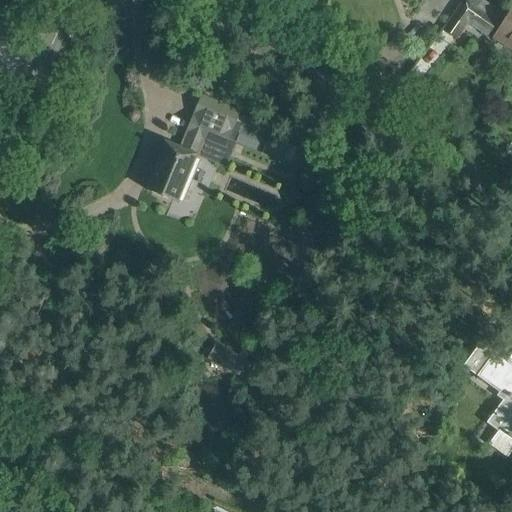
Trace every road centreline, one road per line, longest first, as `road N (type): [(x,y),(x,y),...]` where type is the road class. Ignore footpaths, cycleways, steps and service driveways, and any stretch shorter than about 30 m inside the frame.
road 1 (residential): [(511,185),(228,0)]
road 2 (tertiary): [(0,165),(73,0)]
